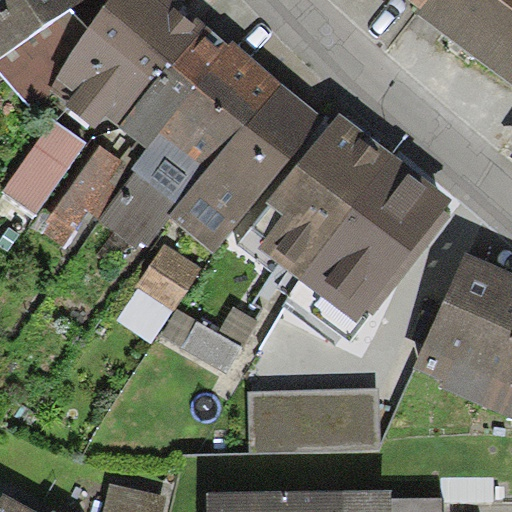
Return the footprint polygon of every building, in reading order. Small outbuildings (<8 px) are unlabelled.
[(0,0),(0,62),(74,13),(93,0),(0,0)] [(213,26),(174,0),(116,0),(58,84),(75,99),(68,111),(97,134),(106,122),(119,134),(213,26)] [(511,0),(428,0),(422,8),(417,14),(511,84),(511,0)] [(74,13),(0,62),(0,67),(33,109),(87,34),(74,13)] [(174,219),(284,84),(213,26),(119,134),(147,154),(133,173),(138,177),(101,221),(136,252),(143,243),(148,248),(174,219)] [(336,125),(284,84),(174,219),(214,255),(238,229),(248,238),(268,213),(336,125)] [(301,284),(395,161),(340,120),(336,125),(268,213),(285,224),(259,254),(301,284)] [(53,122),(5,196),(38,218),(87,144),(53,122)] [(133,173),(101,152),(45,234),(67,251),(90,215),(101,221),(138,177),(133,173)] [(329,304),(318,318),(351,343),(453,206),(395,161),(301,284),(329,304)] [(203,270),(166,246),(138,289),(140,291),(119,321),(152,343),(174,310),(176,311),(203,270)] [(511,275),(469,255),(412,372),(511,419),(511,275)] [(180,312),(164,339),(228,377),(259,326),(235,311),(220,336),(180,312)] [(386,449),(384,393),(259,397),(260,453),(386,449)] [(165,511),(168,498),(111,489),(106,511),(165,511)] [(394,497),(207,499),(207,511),(442,511),(442,502),(394,502),(394,497)] [(22,511),(6,503),(0,511),(22,511)]
